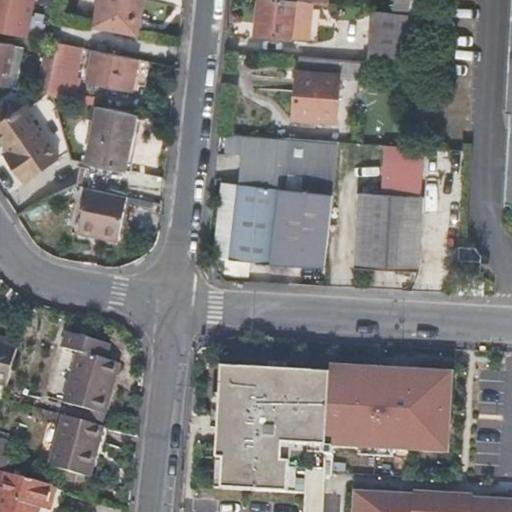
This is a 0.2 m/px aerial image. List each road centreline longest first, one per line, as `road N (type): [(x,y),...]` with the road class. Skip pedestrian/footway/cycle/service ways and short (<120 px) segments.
road 1 (residential): [(174,303),(206,0)]
road 2 (residential): [(152,511),(174,303)]
road 3 (residential): [(0,232),(52,285),(174,303)]
